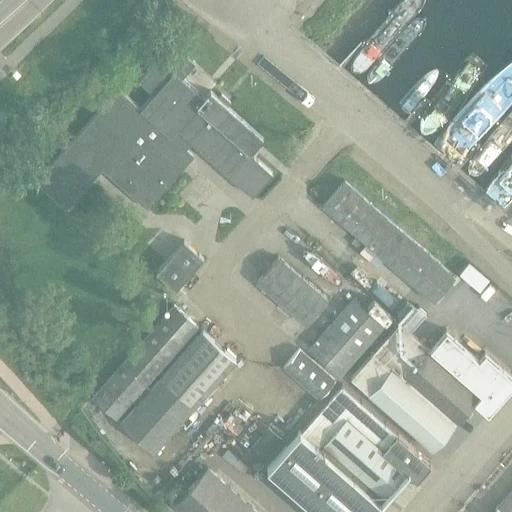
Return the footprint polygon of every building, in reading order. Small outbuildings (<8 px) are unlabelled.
[(154,94),(141,108),(119,88),(40,176),(36,180),(67,207),(102,168),(147,208),(181,169),(194,155),(186,148),(192,141),(252,194),(273,171),(256,157),(250,152),(258,142),(263,137),(227,105),(210,90),(204,97),(182,78),(195,62),(173,42),(139,80),(154,94)] [(345,180),(323,204),(433,299),(454,275),(345,180)] [(156,271),(176,288),(204,257),(184,239),(156,271)] [(257,281),(306,323),(327,298),(278,256),(257,281)] [(341,373),(393,315),(376,300),(374,298),(365,308),(353,298),(310,346),(341,373)] [(174,304),(93,396),(117,417),(198,325),(174,304)] [(447,328),(431,347),(400,321),(351,376),(432,448),(479,395),(492,407),(511,383),(511,375),(485,352),(480,357),(447,328)] [(203,329),(121,422),(154,451),(236,358),(203,329)] [(283,366),(319,398),(335,379),(299,348),(283,366)] [(267,466),(319,511),(369,511),(407,470),(416,478),(431,462),(341,384),(301,430),(300,429),(267,466)] [(269,426),(252,445),(265,457),(282,439),(269,426)] [(174,505),(182,511),(259,511),(208,467),(186,491),(174,505)] [(511,511),(511,488),(491,511),(511,511)]
